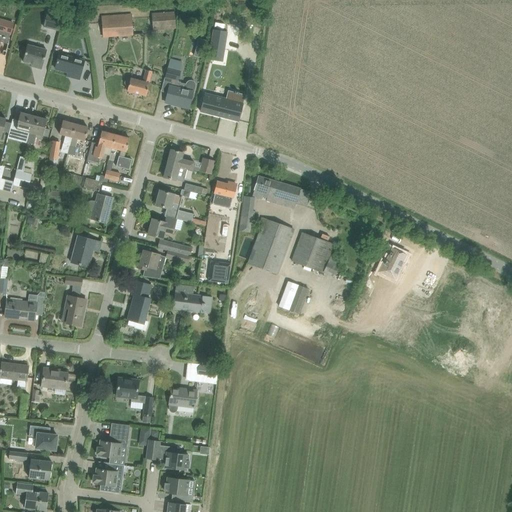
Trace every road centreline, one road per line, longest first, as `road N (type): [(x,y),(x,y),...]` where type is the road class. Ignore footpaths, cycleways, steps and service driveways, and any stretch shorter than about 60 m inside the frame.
road 1 (unclassified): [(511,275),(307,170),(158,126)]
road 2 (residential): [(94,350),(158,126)]
road 3 (unclassified): [(158,126),(0,84)]
road 4 (residential): [(67,491),(94,350)]
